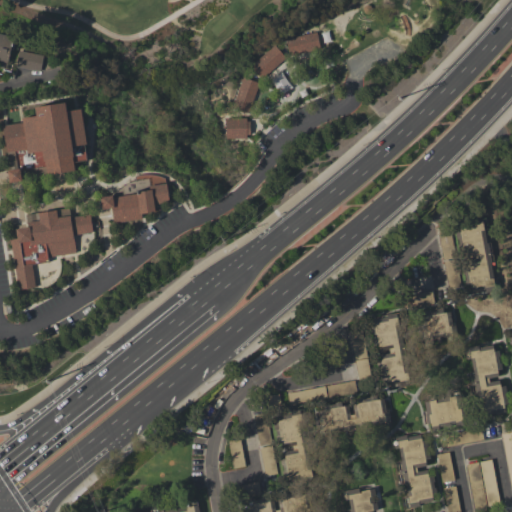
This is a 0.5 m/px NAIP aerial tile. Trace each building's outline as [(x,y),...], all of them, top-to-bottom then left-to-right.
[(321,48),(291,55),(288,40),(317,33),(321,48)] [(0,34),(12,37),(11,44),(14,45),(9,70),(0,68),(0,34)] [(286,58),(263,78),(253,66),(276,46),(286,58)] [(45,56),(42,72),(18,67),(22,51),(45,56)] [(269,80),(273,85),(276,89),(279,94),(282,93),(285,90),(289,88),(292,86),(288,82),(284,78),(282,74),(281,71),(277,74),(274,77),(269,80)] [(259,83),(249,112),(234,107),(244,78),(259,83)] [(65,104),(67,113),(83,111),(88,145),(86,145),(89,162),(73,164),(74,171),(22,179),(23,185),(9,187),(7,173),(20,171),(17,154),(7,155),(3,128),(22,125),(21,120),(36,118),(34,109),(65,104)] [(246,119),(246,123),(251,123),(251,136),(246,136),(246,138),(227,139),(226,119),(246,119)] [(165,179),(166,185),(167,185),(168,189),(169,194),(170,200),(170,203),(170,204),(156,206),(157,214),(143,216),(143,220),(115,225),(112,211),(103,212),(103,211),(101,200),(104,200),(109,199),(112,199),(138,195),(137,192),(139,192),(137,177),(144,176),(151,175),(158,176),(165,179)] [(71,209),(73,219),(91,216),(91,221),(94,220),(95,225),(99,225),(100,230),(93,231),(93,233),(74,236),(77,253),(49,258),(50,263),(32,266),(35,288),(18,291),(10,239),(16,238),(15,232),(27,230),(25,216),(57,211),(57,212),(71,209)] [(492,285),(485,218),(459,221),(466,288),(492,285)] [(439,233),(447,288),(459,286),(451,231),(439,233)] [(414,293),(420,339),(453,335),(450,311),(442,312),(441,305),(434,305),(432,291),(414,293)] [(398,313),(372,318),(383,384),(409,380),(398,313)] [(359,382),(371,380),(361,330),(349,332),(359,382)] [(477,414),(506,411),(502,377),(500,377),(495,344),(469,347),(477,414)] [(287,393),(289,406),(356,392),(353,379),(287,393)] [(464,420),(460,393),(423,399),(428,425),(464,420)] [(320,434),(388,424),(385,398),(350,403),(350,402),(317,407),(320,434)] [(278,412),(280,448),(284,448),(285,478),(310,476),(306,411),(278,412)] [(271,443),(266,412),(254,414),(263,475),(276,473),(272,443),(271,443)] [(441,448),(483,438),(480,426),(438,436),(441,448)] [(511,431),(503,433),(508,483),(511,482),(511,431)] [(410,496),(403,497),(405,506),(432,502),(431,493),(433,493),(429,466),(426,467),(420,433),(393,437),(395,448),(402,446),(410,496)] [(438,453),(439,481),(452,480),(450,452),(438,453)] [(499,503),(491,459),(465,463),(473,508),(499,503)] [(447,511),(458,511),(457,486),(444,487),(445,511),(447,511)] [(188,503),(189,507),(198,506),(199,511),(160,511),(160,509),(164,508),(165,511),(187,508),(186,504),(188,503)]
